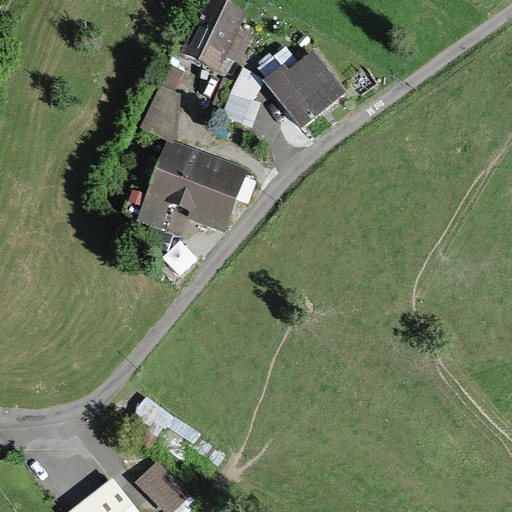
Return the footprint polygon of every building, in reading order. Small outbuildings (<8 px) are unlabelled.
[(240,16),(205,0),(199,0),(174,57),(214,75),(221,61),(235,67),(248,40),(232,33),(240,16)] [(341,94),(308,54),(283,75),(278,69),(256,87),(294,133),(341,94)] [(163,143),(171,96),(155,90),(135,131),(163,143)] [(242,171),(163,143),(141,204),(220,232),(242,171)] [(167,257),(184,275),(201,258),(184,241),(167,257)] [(151,395),(130,422),(184,464),(205,437),(151,395)] [(154,511),(171,511),(185,498),(151,464),(129,486),(154,511)] [(129,511),(106,482),(68,511),(129,511)]
